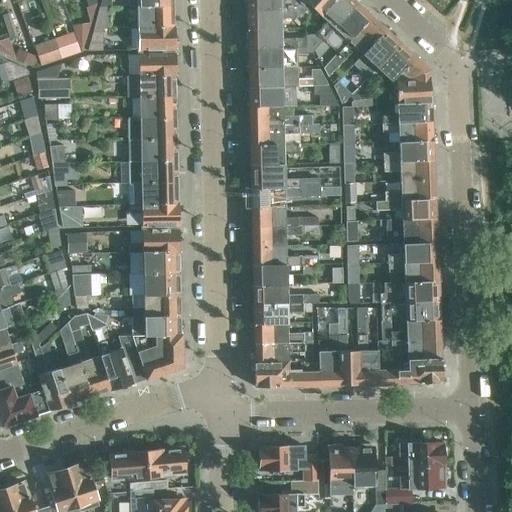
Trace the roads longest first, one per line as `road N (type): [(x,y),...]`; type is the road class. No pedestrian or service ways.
road 1 (residential): [(470,408),(453,68),(383,0)]
road 2 (residential): [(219,385),(211,0)]
road 3 (residential): [(220,414),(470,408)]
road 4 (residential): [(0,454),(219,385)]
